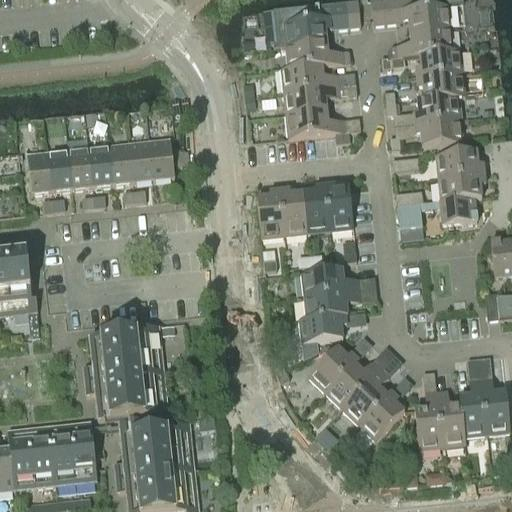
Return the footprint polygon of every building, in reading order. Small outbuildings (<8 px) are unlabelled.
[(410,1),(382,3),(385,30),(404,28),(404,26),(408,26),(409,39),(450,34),(448,11),(411,15),(410,1)] [(373,31),(385,30),(382,3),(370,5),(373,31)] [(357,6),(345,7),(348,34),(360,32),(357,6)] [(329,36),(348,34),(345,7),(273,15),(276,47),(272,47),(273,53),(285,52),(326,48),(325,35),(329,34),(329,36)] [(452,56),(450,34),(409,39),(411,51),(406,52),(406,50),(391,52),(387,57),(388,63),(388,64),(390,63),(390,64),(419,61),(418,60),(452,57),(452,56)] [(328,60),(326,48),(285,52),(287,74),(288,75),(321,71),(321,72),(350,69),(348,58),(347,57),(332,58),(332,60),(328,60)] [(416,84),(462,78),(460,55),(452,56),(452,57),(418,60),(419,61),(420,73),(415,74),(416,84)] [(391,75),(390,64),(390,63),(388,64),(388,63),(380,64),(382,76),(391,75)] [(323,84),(321,72),(321,71),(288,75),(287,74),(280,75),(283,98),(355,90),(354,79),(327,82),(327,84),(323,84)] [(465,102),(462,78),(416,84),(417,94),(422,93),(423,105),(423,106),(457,102),(458,102),(465,102)] [(252,89),(243,90),(245,102),(253,101),(252,89)] [(356,102),(355,90),(283,98),(285,121),(326,116),(325,103),(329,103),(329,105),(356,102)] [(384,98),(385,110),(395,109),(394,97),(384,98)] [(253,101),(245,102),(246,115),(255,114),(253,101)] [(414,130),(460,124),(458,102),(457,102),(423,106),(423,105),(416,106),(418,119),(412,120),(414,130)] [(396,120),(395,109),(385,110),(387,121),(396,120)] [(328,129),(326,116),(285,121),(288,144),(335,139),(348,137),(360,136),(359,124),(332,127),(332,129),(328,129)] [(96,118),(86,119),(87,130),(97,129),(96,118)] [(462,148),(460,124),(414,130),(415,140),(420,139),(421,152),(462,148)] [(348,137),(335,139),(336,149),(349,147),(348,137)] [(389,144),(390,156),(400,155),(399,143),(389,144)] [(169,145),(149,147),(153,187),(174,185),(169,145)] [(133,190),(153,187),(149,147),(128,149),(133,190)] [(108,152),(112,192),(133,190),(128,149),(108,152)] [(92,194),(112,192),(108,152),(88,154),(92,194)] [(68,156),(72,196),(92,194),(88,154),(68,156)] [(52,198),(72,196),(68,156),(47,158),(52,198)] [(178,171),(188,170),(187,157),(176,158),(178,171)] [(435,161),(438,184),(484,179),(483,169),(478,170),(476,157),(435,161)] [(31,201),(52,198),(47,158),(26,160),(31,201)] [(417,163),(391,166),(393,178),(419,175),(417,163)] [(438,184),(440,207),(474,203),(474,204),(481,203),(480,190),(485,189),(484,179),(438,184)] [(334,189),(324,190),(329,236),(352,234),(348,193),(335,194),(334,189)] [(307,239),(329,236),(324,190),(314,191),(315,196),(302,198),(307,239)] [(176,203),(175,193),(164,194),(165,204),(176,203)] [(284,241),(307,239),(302,198),(289,199),(289,194),(279,195),(284,241)] [(261,244),(284,241),(279,195),(269,196),(269,201),(256,203),(261,244)] [(144,196),(133,198),(134,208),(145,206),(144,196)] [(422,209),(422,208),(421,197),(395,200),(396,212),(422,209)] [(124,209),(134,208),(133,198),(123,199),(124,209)] [(104,201),(93,202),(94,212),(105,211),(104,201)] [(83,213),(94,212),(93,202),(82,203),(83,213)] [(440,207),(422,208),(422,209),(396,212),(399,235),(421,232),(420,218),(423,214),(439,212),(441,230),(476,226),(474,204),(474,203),(440,207)] [(63,205),(52,206),(53,216),(64,215),(63,205)] [(43,217),(53,216),(52,206),(42,208),(43,217)] [(511,323),(511,244),(490,247),(494,282),(511,280),(511,284),(511,298),(511,300),(496,302),(496,299),(484,300),(487,326),(511,323)] [(0,321),(37,317),(36,305),(31,306),(28,284),(28,281),(25,249),(0,251),(0,321)] [(355,257),(343,258),(344,268),(356,267),(355,257)] [(320,261),(309,262),(310,272),(321,271),(320,261)] [(299,273),(310,272),(309,262),(298,263),(299,273)] [(263,267),(264,277),(276,275),(275,266),(263,267)] [(303,302),(375,294),(374,283),(347,286),(347,287),(343,288),(342,274),(301,279),(303,302)] [(299,325),(299,326),(347,320),(345,307),(350,307),(350,308),(377,305),(375,294),(303,302),(306,324),(299,325)] [(347,321),(347,320),(299,326),(301,349),(342,344),(341,331),(346,331),(345,321),(347,321)] [(167,424),(160,358),(157,332),(145,333),(146,338),(125,340),(124,340),(122,340),(89,344),(92,372),(83,373),(86,400),(95,399),(98,427),(155,421),(156,425),(167,424)] [(309,383),(325,399),(358,365),(350,358),(347,362),(337,353),(309,383)] [(274,365),(275,379),(284,374),(283,364),(274,365)] [(464,443),(486,441),(480,386),(478,364),(466,366),(470,397),(471,396),(472,401),(458,402),(459,409),(460,409),(463,443),(464,443)] [(325,399),(342,415),(380,375),(372,367),(365,374),(366,375),(363,378),(355,370),(358,366),(358,365),(325,399)] [(289,385),(284,374),(275,379),(280,389),(289,385)] [(388,383),(380,375),(342,415),(358,431),(391,397),(390,397),(387,400),(378,392),(381,389),(382,390),(388,383)] [(480,386),(486,441),(509,438),(505,397),(491,398),(491,394),(492,394),(491,384),(480,386)] [(398,404),(391,397),(358,431),(375,447),(404,417),(394,408),(398,404)] [(465,450),(464,443),(463,443),(460,409),(459,409),(447,411),(447,406),(448,406),(447,397),(436,398),(441,453),(465,450)] [(418,455),(441,453),(436,398),(424,399),(425,409),(427,408),(427,413),(414,414),(418,455)] [(7,437),(9,455),(10,455),(14,495),(96,486),(90,428),(7,437)] [(196,511),(191,455),(188,429),(176,430),(177,435),(120,441),(123,469),(114,470),(117,498),(126,497),(127,511),(196,511)] [(409,463),(408,453),(396,455),(397,464),(409,463)] [(9,455),(0,455),(0,496),(14,495),(10,455),(9,455)] [(411,480),(405,480),(406,491),(416,490),(415,480),(411,480)]
